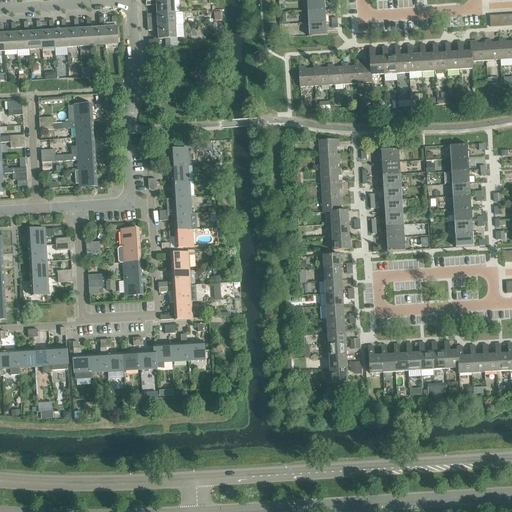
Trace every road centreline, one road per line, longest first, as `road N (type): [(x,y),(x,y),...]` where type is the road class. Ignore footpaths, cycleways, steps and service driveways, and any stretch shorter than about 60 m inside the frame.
road 1 (secondary): [(511,461),(198,479)]
road 2 (secondary): [(199,511),(511,494)]
road 3 (residential): [(491,302),(371,309),(369,278),(490,270)]
road 4 (residential): [(83,323),(154,319),(149,205),(123,201)]
road 5 (residential): [(123,201),(130,192),(130,0)]
road 6 (secondary): [(198,479),(0,479)]
road 7 (residential): [(349,0),(350,15),(478,7)]
